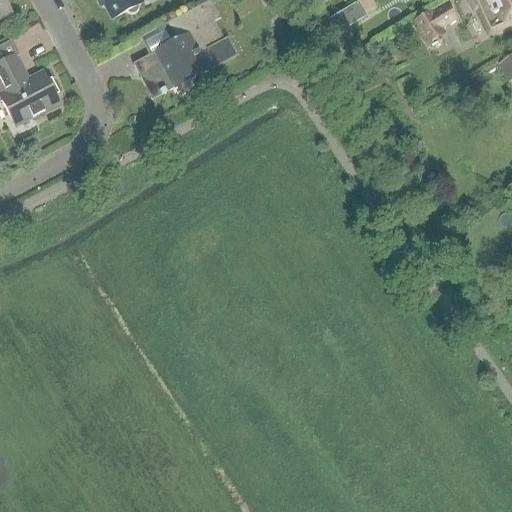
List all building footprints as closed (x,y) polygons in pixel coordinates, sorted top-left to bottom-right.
[(0,0),(0,19),(10,14),(2,0),(0,0)] [(94,0),(98,6),(103,4),(111,20),(125,13),(128,15),(132,15),(136,13),(138,10),(138,5),(140,4),(137,0),(94,0)] [(511,0),(469,0),(479,21),(482,20),(488,34),(511,22),(511,0)] [(220,20),(211,2),(161,28),(170,44),(132,65),(151,101),(234,57),(226,41),(224,42),(214,23),(220,20)] [(357,3),(327,21),(335,35),(365,17),(357,3)] [(434,15),(432,12),(413,24),(427,46),(446,34),(444,30),(458,20),(449,6),(434,15)] [(0,90),(2,94),(0,95),(0,101),(14,128),(58,105),(41,74),(27,81),(14,57),(0,64),(0,90)] [(511,59),(501,67),(511,83),(511,82),(511,59)]
